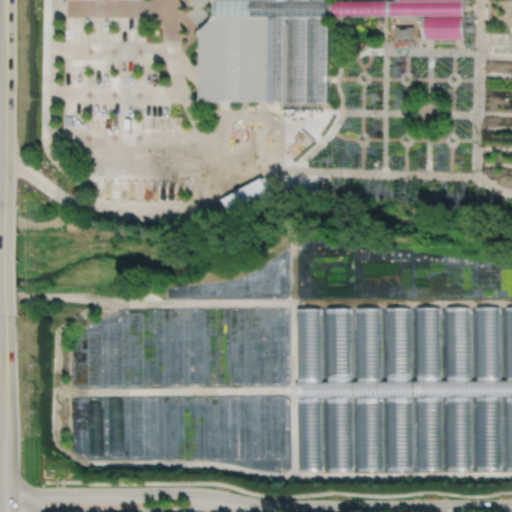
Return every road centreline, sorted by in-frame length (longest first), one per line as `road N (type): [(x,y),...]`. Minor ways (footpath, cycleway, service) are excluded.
road 1 (residential): [(283,507),(194,492),(6,492)]
road 2 (residential): [(283,507),(511,507)]
road 3 (tertiary): [(5,5),(6,204)]
road 4 (tertiary): [(6,320),(6,511)]
